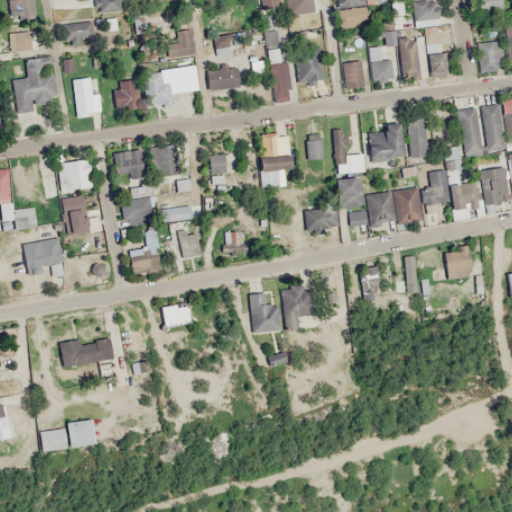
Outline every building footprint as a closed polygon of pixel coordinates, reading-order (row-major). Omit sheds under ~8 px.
[(32,19),(31,0),(8,0),(8,19),(32,19)] [(118,11),(117,0),(97,0),(97,11),(118,11)] [(412,0),(412,25),(436,25),(436,0),(412,0)] [(474,0),(475,10),(501,8),(500,0),(474,0)] [(338,30),(366,28),(364,7),(336,10),(338,30)] [(133,35),(145,35),(145,15),(133,15),(133,35)] [(106,18),(106,29),(115,29),(115,18),(106,18)] [(91,23),(61,23),(61,43),(91,43),(91,23)] [(437,27),(422,28),(423,41),(424,41),(427,75),(442,73),(437,27)] [(273,101),(290,99),(285,62),(280,63),(275,28),(262,30),(267,65),(269,65),(273,101)] [(165,43),(165,55),(190,55),(190,29),(176,29),(176,43),(165,43)] [(31,49),(30,31),(8,32),(9,51),(31,49)] [(381,32),(382,45),(394,45),(393,32),(381,32)] [(227,53),(225,39),(214,40),(215,54),(227,53)] [(499,41),(475,42),(477,70),(500,69),(499,41)] [(366,48),(368,61),(379,59),(377,46),(366,48)] [(322,80),(315,48),(292,53),(298,85),(322,80)] [(90,66),(88,55),(61,59),(63,70),(90,66)] [(49,56),(24,59),(26,77),(11,79),(14,107),(54,103),(49,56)] [(344,88),(362,86),(359,60),(340,63),(344,88)] [(195,90),(193,65),(175,66),(177,91),(195,90)] [(236,67),(206,67),(206,88),(236,88),(236,67)] [(145,105),(166,105),(166,71),(145,71),(145,105)] [(97,114),(97,79),(72,79),(72,114),(97,114)] [(117,79),(117,90),(113,90),(113,107),(138,108),(139,80),(117,79)] [(511,98),(500,99),(501,114),(511,112),(511,98)] [(483,151),(500,150),(498,104),(481,104),(483,151)] [(454,110),(464,155),(481,152),(472,107),(454,110)] [(406,118),(407,157),(424,156),(422,117),(406,118)] [(367,133),(368,159),(400,158),(398,123),(383,124),(383,132),(367,133)] [(331,163),(343,163),(343,128),(331,128),(331,163)] [(259,133),(258,186),(277,186),(278,167),(285,167),(286,134),(259,133)] [(305,158),(319,158),(319,135),(305,135),(305,158)] [(178,150),(187,150),(187,136),(178,136),(178,150)] [(147,148),(152,180),(173,177),(175,191),(188,189),(186,178),(175,179),(170,145),(147,148)] [(450,219),(467,218),(464,184),(461,184),(458,146),(441,147),(442,163),(445,163),(446,169),(426,171),(428,188),(420,189),(421,204),(448,202),(450,219)] [(126,172),(128,179),(144,176),(138,148),(111,154),(115,174),(126,172)] [(222,172),(222,155),(208,155),(208,172),(222,172)] [(88,162),(56,161),(56,187),(87,188),(88,162)] [(14,169),(19,196),(35,193),(30,166),(14,169)] [(478,169),(481,204),(506,202),(503,167),(478,169)] [(333,179),(335,208),(346,207),(347,226),(363,225),(359,177),(333,179)] [(155,191),(151,181),(127,190),(131,201),(155,191)] [(418,219),(415,187),(391,189),(395,222),(418,219)] [(392,220),(388,191),(364,194),(367,223),(392,220)] [(85,232),(82,198),(65,199),(68,233),(85,232)] [(191,205),(158,208),(159,221),(192,219),(191,205)] [(335,227),(333,206),(303,208),(305,229),(335,227)] [(34,224),(30,207),(11,211),(14,228),(34,224)] [(145,208),(126,210),(128,225),(147,223),(145,208)] [(48,233),(57,231),(55,224),(46,227),(48,233)] [(130,273),(160,268),(153,228),(141,230),(144,246),(126,250),(130,273)] [(222,231),(222,253),(241,253),(241,231),(222,231)] [(23,269),(48,267),(49,275),(61,275),(59,247),(38,248),(38,240),(21,241),(23,269)] [(445,279),(468,278),(468,283),(459,284),(460,292),(470,291),(467,247),(443,249),(445,279)] [(395,291),(413,291),(413,264),(404,264),(404,282),(395,282),(395,291)] [(374,281),(374,269),(362,269),(362,281),(374,281)] [(280,288),(282,330),(297,329),(296,315),(310,315),(309,286),(280,288)] [(247,294),(250,332),(277,330),(275,304),(265,304),(264,292),(247,294)] [(159,306),(162,327),(190,323),(187,302),(159,306)] [(327,345),(332,344),(336,359),(351,355),(343,326),(355,322),(354,316),(322,325),(327,345)] [(58,345),(61,366),(109,359),(106,337),(58,345)] [(0,439),(12,437),(4,402),(0,403),(0,439)] [(93,444),(89,421),(37,429),(40,452),(93,444)]
